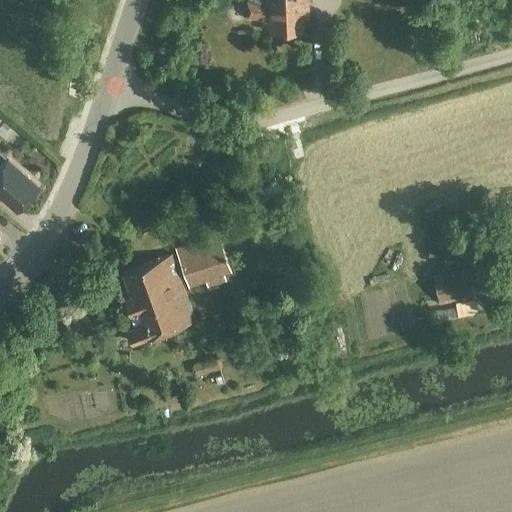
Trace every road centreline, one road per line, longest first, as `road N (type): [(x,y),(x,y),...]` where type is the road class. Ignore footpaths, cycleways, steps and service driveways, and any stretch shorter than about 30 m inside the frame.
road 1 (unclassified): [(110,88),(242,122),(511,57)]
road 2 (tertiary): [(0,302),(58,221),(110,88)]
